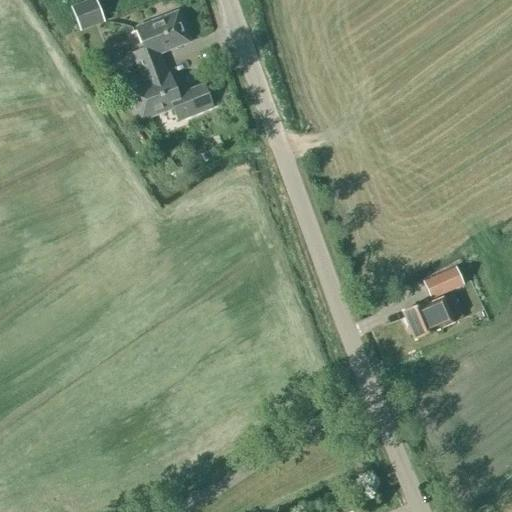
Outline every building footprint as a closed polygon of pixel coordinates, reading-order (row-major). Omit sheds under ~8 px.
[(100,21),(93,0),(69,9),(76,29),(100,21)] [(132,55),(140,74),(164,65),(159,52),(187,41),(176,15),(137,30),(144,50),(132,55)] [(176,96),(164,65),(140,74),(145,86),(130,92),(141,119),(172,107),(178,121),(212,108),(203,86),(176,96)] [(432,299),(459,286),(451,271),(425,285),(432,299)] [(424,303),(402,312),(414,341),(452,325),(441,299),(425,305),(424,303)]
